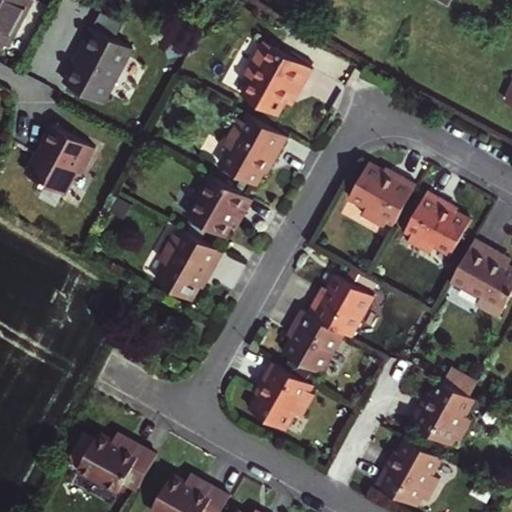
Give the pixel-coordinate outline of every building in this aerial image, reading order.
[(30,0),(0,0),(0,38),(0,44),(6,47),(30,0)] [(64,83),(102,103),(131,48),(89,26),(87,30),(84,34),(75,52),(79,54),(64,83)] [(312,68),(265,42),(246,76),(252,79),(243,95),(277,114),(285,99),(290,90),(298,94),(312,68)] [(290,90),(285,99),(292,103),(298,94),(290,90)] [(223,144),(230,148),(222,164),(258,184),(265,169),(270,160),(274,162),(289,136),(249,114),(245,121),(239,117),(223,144)] [(83,171),(96,147),(53,125),(44,142),(46,143),(41,153),(38,154),(27,173),(66,193),(79,169),(83,171)] [(269,171),(274,162),(270,160),(265,169),(269,171)] [(349,199),(365,208),(361,215),(382,227),(386,219),(394,224),(417,182),(399,171),(396,177),(386,172),(369,162),(349,199)] [(390,166),(386,172),(396,177),(399,171),(390,166)] [(255,199),(211,175),(188,216),(225,237),(234,222),(240,225),(255,199)] [(431,252),(435,245),(451,254),(471,217),(454,208),(444,202),(447,198),(428,188),(406,228),(413,232),(409,239),(431,252)] [(444,202),(454,208),(456,204),(447,198),(444,202)] [(186,230),(182,237),(175,233),(160,260),(168,264),(158,282),(193,301),(201,286),(206,277),(211,280),(225,253),(186,230)] [(475,237),(451,281),(482,298),(479,303),(500,316),(511,295),(511,266),(507,264),(496,257),(500,251),(475,237)] [(496,257),(507,264),(511,257),(500,251),(496,257)] [(325,287),(311,314),(346,333),(354,337),(376,297),(340,276),(332,291),(325,287)] [(201,286),(206,288),(211,280),(206,277),(201,286)] [(311,314),(304,309),(289,336),(295,339),(286,354),(323,375),(346,333),(311,314)] [(511,322),(503,340),(510,344),(511,341),(511,322)] [(268,381),(261,392),(254,405),(291,426),(301,409),(309,414),(321,393),(316,390),(319,385),(274,360),(263,379),(268,381)] [(471,394),(473,396),(480,383),(456,370),(449,382),(471,394)] [(444,441),(448,434),(457,439),(470,416),(461,411),(471,394),(449,382),(435,375),(425,393),(419,402),(415,399),(404,419),(444,441)] [(268,381),(263,379),(257,390),(261,392),(268,381)] [(420,390),(415,399),(419,402),(425,393),(420,390)] [(126,483),(140,490),(160,454),(132,438),(127,447),(115,440),(101,432),(80,471),(120,494),(126,483)] [(120,432),(115,440),(127,447),(132,438),(120,432)] [(442,476),(435,472),(444,456),(429,448),(430,447),(409,435),(399,454),(393,464),(389,461),(379,481),(418,503),(423,493),(430,497),(442,476)] [(399,454),(394,452),(389,461),(393,464),(399,454)] [(152,511),(153,511),(223,511),(232,495),(205,480),(200,487),(189,481),(174,472),(152,511)] [(189,481),(200,487),(205,480),(193,473),(189,481)]
